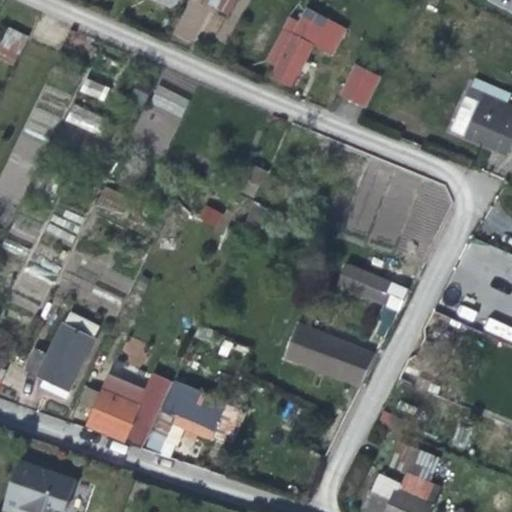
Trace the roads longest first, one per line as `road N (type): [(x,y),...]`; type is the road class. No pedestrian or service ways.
road 1 (residential): [(309,511),(482,181),(45,0)]
road 2 (residential): [(0,414),(282,511)]
